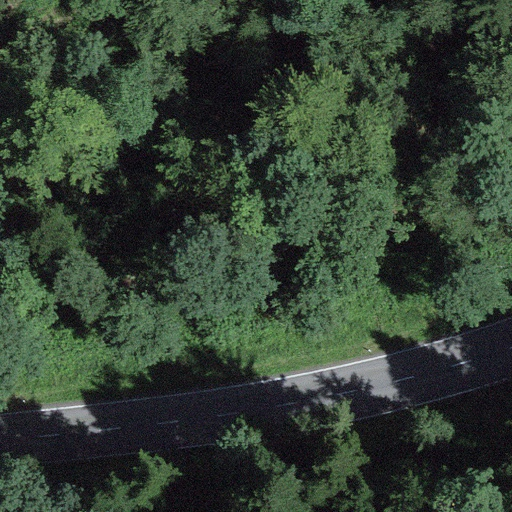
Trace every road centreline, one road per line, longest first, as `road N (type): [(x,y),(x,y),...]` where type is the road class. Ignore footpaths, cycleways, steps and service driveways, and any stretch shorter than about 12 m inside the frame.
road 1 (tertiary): [(0,439),(339,397),(511,350)]
road 2 (track): [(0,76),(96,0)]
